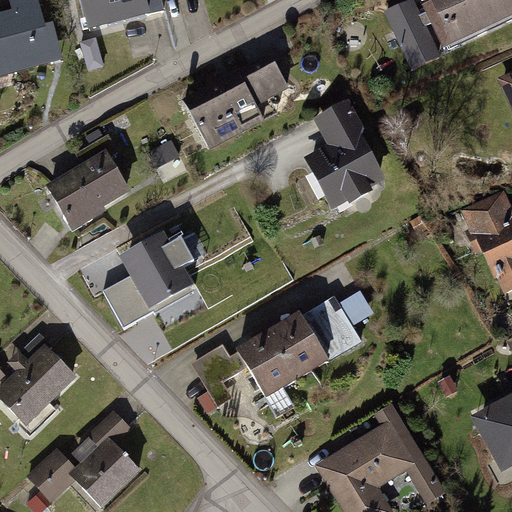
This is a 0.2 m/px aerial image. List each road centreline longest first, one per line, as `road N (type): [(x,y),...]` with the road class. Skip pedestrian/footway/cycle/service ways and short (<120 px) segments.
road 1 (residential): [(270,503),(0,222)]
road 2 (residential): [(315,0),(0,171)]
